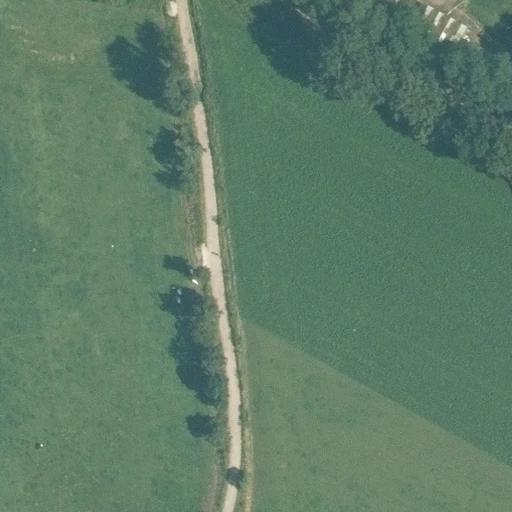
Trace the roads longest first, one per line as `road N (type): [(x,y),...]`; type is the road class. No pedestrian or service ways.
road 1 (track): [(225,511),(230,492),(199,132),(180,0)]
road 2 (unclassified): [(511,123),(293,0)]
